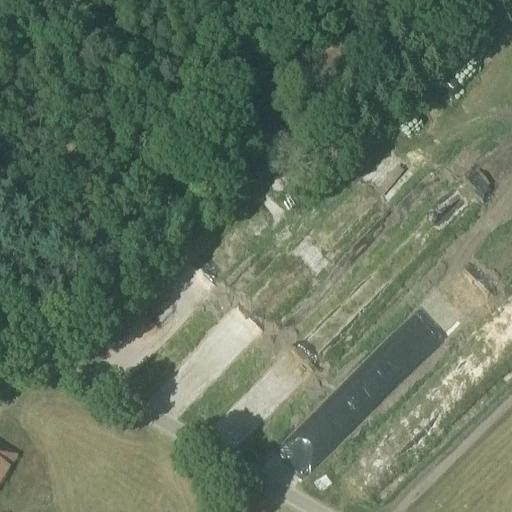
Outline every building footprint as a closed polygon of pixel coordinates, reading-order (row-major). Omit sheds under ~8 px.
[(456,87),(467,80),(458,67),(447,74),(456,87)] [(431,92),(423,101),(435,112),(444,102),(431,92)] [(187,411),(324,274),(301,252),(165,389),(187,411)] [(363,381),(349,370),(311,421),(319,428),(313,436),(330,450),(359,411),(366,416),(383,393),(365,380),(363,381)] [(234,453),(289,400),(267,377),(212,430),(234,453)] [(0,484),(18,457),(0,445),(0,484)]
